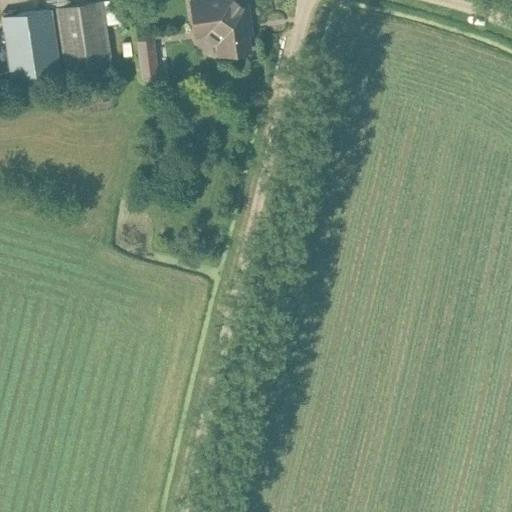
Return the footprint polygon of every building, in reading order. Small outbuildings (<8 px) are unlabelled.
[(252,35),(250,22),(247,3),(243,0),(191,0),(190,0),(196,37),(206,35),(214,42),(216,55),(230,53),(232,55),(240,54),(242,51),(250,50),(248,35),(252,35)] [(54,8),(64,72),(111,64),(102,1),(54,8)] [(2,16),(11,79),(59,72),(49,9),(2,16)] [(153,38),(136,40),(141,79),(159,92),(169,77),(158,69),(153,38)] [(10,78),(0,79),(0,88),(11,87),(10,78)]
